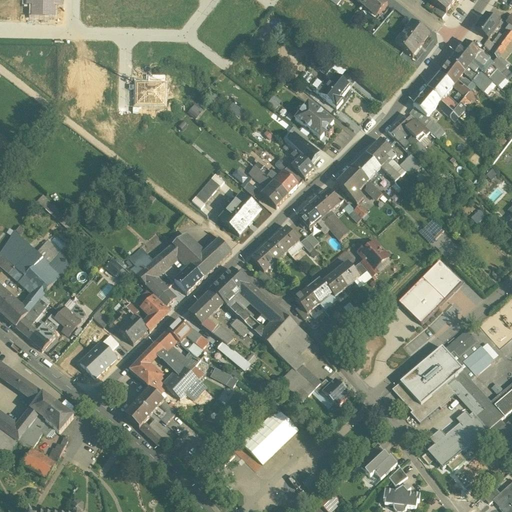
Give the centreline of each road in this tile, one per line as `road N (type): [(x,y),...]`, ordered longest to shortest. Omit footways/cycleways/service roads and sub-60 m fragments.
road 1 (residential): [(458,39),(235,262)]
road 2 (track): [(0,66),(238,257)]
road 3 (residential): [(235,262),(89,402)]
road 4 (residential): [(235,262),(322,346),(365,405)]
road 5 (residential): [(365,405),(511,280)]
road 6 (secondary): [(204,511),(89,402)]
